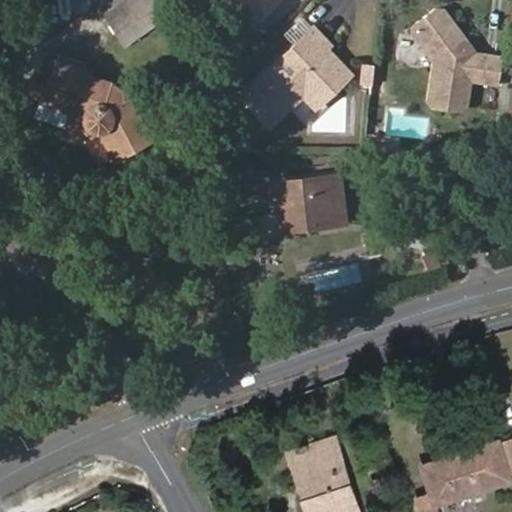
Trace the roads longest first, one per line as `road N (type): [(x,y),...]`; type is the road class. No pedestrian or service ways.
road 1 (tertiary): [(511,288),(133,416)]
road 2 (residential): [(0,206),(73,307),(133,416)]
road 3 (tertiary): [(133,416),(0,478)]
